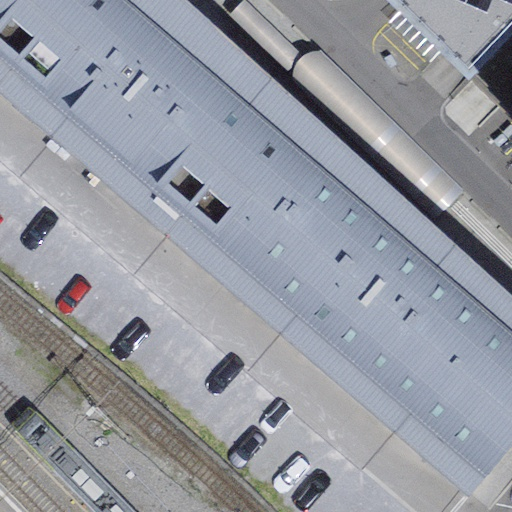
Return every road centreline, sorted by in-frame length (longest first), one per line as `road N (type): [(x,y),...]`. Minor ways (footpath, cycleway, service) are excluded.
road 1 (residential): [(437,511),(0,127)]
road 2 (residential): [(294,0),(511,214)]
